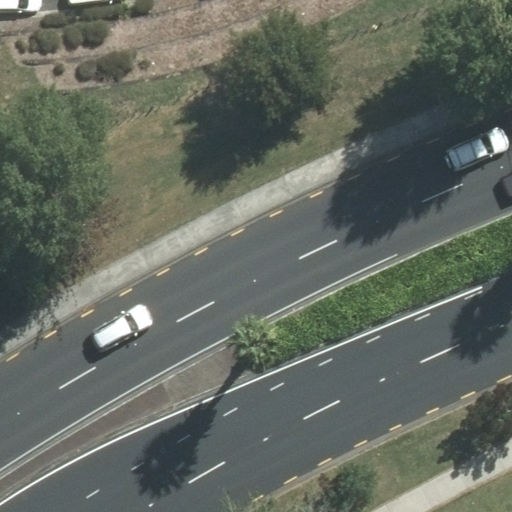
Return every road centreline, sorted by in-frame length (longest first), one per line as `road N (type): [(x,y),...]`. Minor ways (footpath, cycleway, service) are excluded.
road 1 (primary): [(0,379),(341,205),(511,145)]
road 2 (primary): [(511,334),(407,373),(125,511)]
